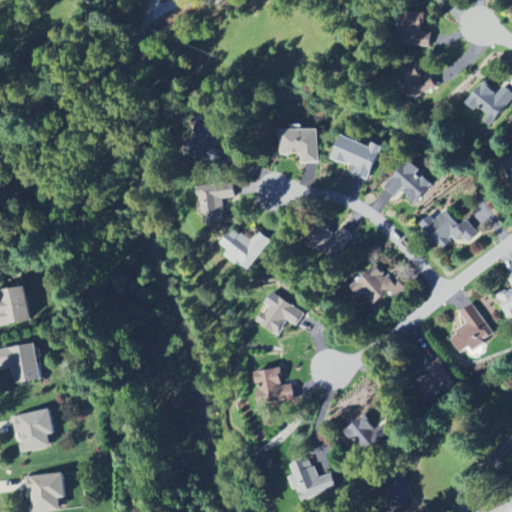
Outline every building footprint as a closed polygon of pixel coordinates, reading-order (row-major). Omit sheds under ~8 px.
[(427,48),(432,16),(408,12),(405,32),(402,32),(400,44),(427,48)] [(439,89),(422,60),(401,72),(417,101),(439,89)] [(489,116),(482,124),(488,129),(511,102),(511,92),(505,87),(498,95),(484,83),(465,104),(475,112),(479,108),(489,116)] [(319,130),(281,131),(281,156),(301,156),(301,164),(319,164),(319,130)] [(371,147),(341,136),(332,160),(357,168),(354,175),(369,181),(382,147),(372,143),(371,147)] [(511,160),(510,157),(500,166),(511,181),(511,160)] [(415,204),(434,184),(409,161),(384,188),(395,198),(401,192),(415,204)] [(237,199),(234,183),(200,187),(205,226),(227,223),(224,201),(237,199)] [(419,226),(445,251),(460,235),(469,243),(479,233),(467,220),(461,226),(446,211),(435,222),(429,216),(419,226)] [(336,260),(353,235),(342,227),(336,235),(324,226),(312,243),(336,260)] [(260,232),(251,243),(233,228),(221,244),(229,251),(226,254),(248,272),(273,242),(260,232)] [(397,298),(405,290),(376,263),(354,287),(375,307),(389,291),(397,298)] [(511,315),(511,278),(509,280),(511,286),(511,291),(499,297),(508,318),(511,315)] [(0,315),(2,327),(33,321),(28,288),(0,292),(0,315)] [(304,314),(272,292),(264,305),(268,308),(258,323),(278,336),(288,321),(296,326),(304,314)] [(473,351),(494,338),(474,305),(460,313),(469,327),(450,338),(460,354),(471,348),(473,351)] [(0,350),(0,368),(13,366),(16,385),(42,381),(36,345),(0,350)] [(454,389),(441,355),(424,361),(429,376),(416,381),(424,401),(454,389)] [(295,400),(292,385),(284,387),(280,368),(254,373),(260,407),(295,400)] [(56,435),(51,410),(13,417),(17,437),(19,436),(23,454),(52,448),(49,436),(56,435)] [(374,430),(368,418),(351,426),(365,454),(394,440),(386,425),(374,430)] [(302,503),(338,490),(332,474),(319,479),(312,459),(292,466),(296,476),(292,478),(302,503)] [(56,511),(61,511),(60,500),(67,499),(64,474),(27,478),(30,511),(56,511)]
